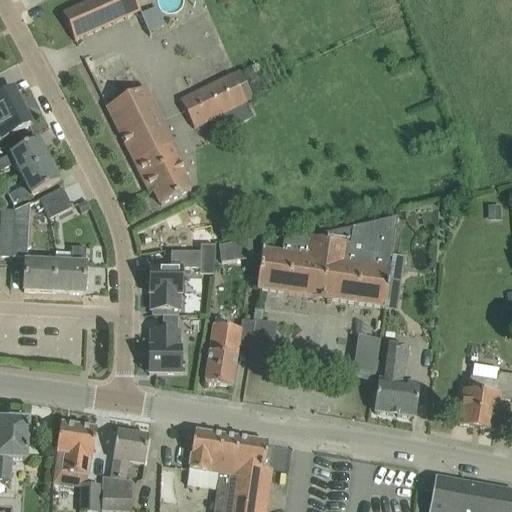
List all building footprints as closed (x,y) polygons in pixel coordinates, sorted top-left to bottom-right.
[(62,15),(74,43),(75,43),(75,42),(140,13),(133,0),(95,0),(63,15),(62,14),(62,15)] [(194,131),(246,105),(232,76),(179,102),(194,131)] [(0,95),(0,140),(30,126),(12,90),(0,95)] [(160,207),(191,192),(184,178),(188,176),(144,90),(105,109),(106,111),(107,110),(149,195),(153,193),(160,207)] [(0,171),(14,165),(20,177),(48,163),(38,142),(0,160),(0,171)] [(48,163),(20,177),(25,187),(8,196),(12,205),(30,196),(30,198),(59,184),(48,163)] [(62,190),(39,201),(49,221),(72,210),(62,190)] [(90,211),(86,203),(77,207),(81,215),(90,211)] [(13,239),(12,259),(25,259),(26,234),(27,208),(14,213),(13,233),(13,239)] [(500,223),(500,208),(487,208),(487,223),(500,223)] [(0,257),(12,259),(13,239),(13,233),(14,213),(0,212),(0,217),(0,257)] [(330,303),(330,302),(384,310),(386,298),(392,257),(397,220),(352,231),(308,240),(309,238),(283,243),(281,253),(263,250),(256,291),(313,300),(313,301),(330,303)] [(146,273),(146,284),(149,284),(149,297),(150,297),(150,312),(179,312),(179,297),(181,297),(181,271),(199,271),(199,278),(213,278),(216,260),(216,248),(200,247),(200,255),(170,254),(170,270),(149,269),(149,273),(146,273)] [(54,264),(53,285),(53,295),(84,296),(85,267),(84,267),(85,250),(70,249),(70,256),(56,256),(55,264),(54,264)] [(386,298),(399,300),(405,259),(392,257),(386,298)] [(24,263),(23,293),(53,295),(53,285),(54,264),(24,263)] [(252,326),(262,327),(264,312),(254,311),(252,324),(252,326)] [(163,328),(177,328),(177,318),(163,318),(163,328)] [(232,388),(233,378),(237,347),(249,349),(252,326),(252,324),(241,322),(240,330),(213,326),(204,383),(203,385),(233,389),(233,388),(232,388)] [(146,361),(145,373),(148,373),(148,376),(180,376),(180,349),(179,349),(179,334),(150,333),(150,349),(148,349),(148,361),(146,361)] [(381,383),(378,382),(374,415),(414,421),(418,388),(403,386),(407,353),(386,350),(381,383)] [(494,433),(496,423),(499,401),(511,403),(511,378),(498,376),(498,371),(472,367),(467,395),(464,394),(458,427),(494,433)] [(0,421),(0,484),(10,485),(11,463),(26,464),(28,423),(27,423),(23,418),(15,418),(10,422),(10,423),(0,421)] [(96,430),(60,425),(56,455),(57,455),(52,486),(81,490),(81,487),(87,488),(96,430)] [(116,433),(112,461),(113,462),(110,480),(125,482),(128,464),(144,466),(148,438),(116,433)] [(186,488),(216,493),(212,511),(264,511),(271,472),(264,471),(267,445),(194,434),(186,488)] [(511,511),(511,494),(434,480),(428,511),(511,511)] [(81,490),(80,511),(97,511),(99,488),(87,488),(81,487),(81,490)] [(130,511),(131,494),(102,493),(101,511),(130,511)]
